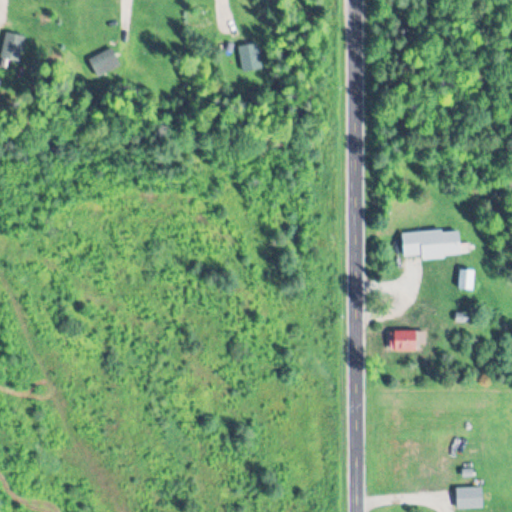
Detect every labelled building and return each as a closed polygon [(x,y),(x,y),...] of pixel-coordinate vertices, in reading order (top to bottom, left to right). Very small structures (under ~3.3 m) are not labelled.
[(0,52),(0,56),(17,63),(27,39),(8,32),(0,52)] [(264,70),(258,43),(238,47),(243,74),(264,70)] [(120,67),(112,49),(89,60),(97,78),(120,67)] [(461,256),(459,229),(402,234),(404,257),(421,255),(422,259),(461,256)] [(425,352),(425,331),(394,331),(394,352),(425,352)] [(457,486),(457,507),(483,507),(483,486),(457,486)]
